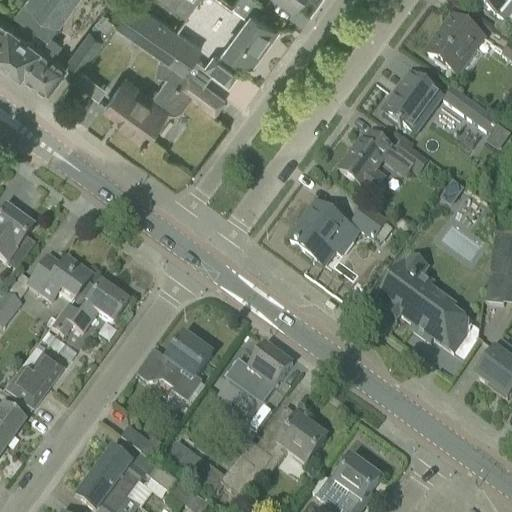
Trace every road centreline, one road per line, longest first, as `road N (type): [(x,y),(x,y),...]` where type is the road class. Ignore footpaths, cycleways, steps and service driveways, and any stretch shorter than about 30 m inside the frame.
road 1 (residential): [(207,268),(402,0)]
road 2 (residential): [(10,511),(199,262)]
road 3 (tertiary): [(450,444),(207,268)]
road 4 (residential): [(167,240),(343,0)]
road 5 (tertiary): [(167,240),(43,150)]
